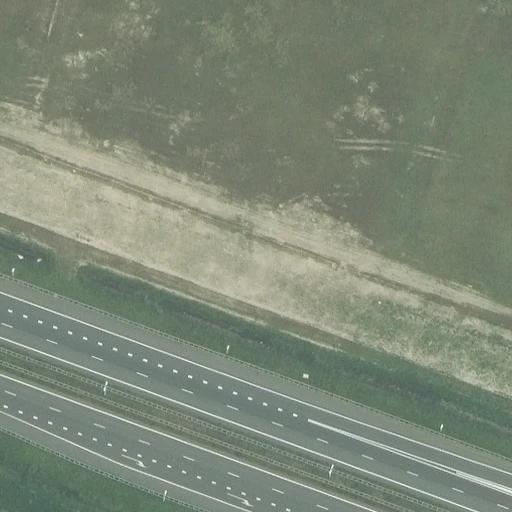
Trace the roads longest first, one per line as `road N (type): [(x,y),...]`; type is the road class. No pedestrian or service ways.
road 1 (trunk): [(0,391),(329,511)]
road 2 (trunk): [(302,434),(0,324)]
road 3 (trunk): [(511,511),(302,434)]
road 4 (trunk): [(511,481),(302,434)]
